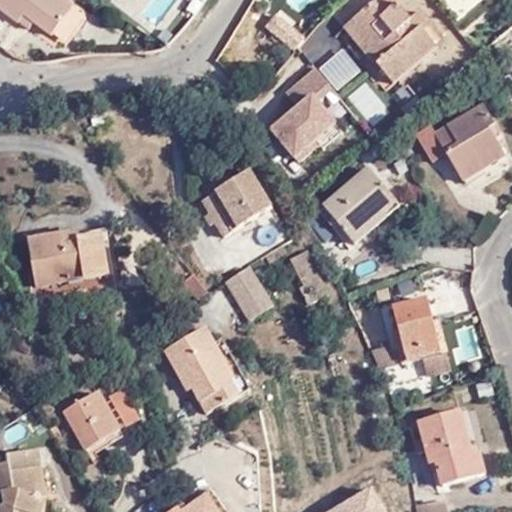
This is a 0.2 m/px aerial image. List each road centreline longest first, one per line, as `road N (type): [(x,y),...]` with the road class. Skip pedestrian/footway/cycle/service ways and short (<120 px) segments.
road 1 (unclassified): [(232,0),(202,48),(0,104)]
road 2 (residential): [(511,223),(492,264),(511,351)]
